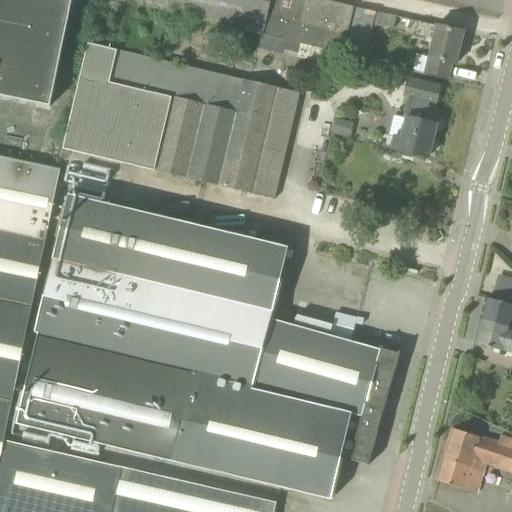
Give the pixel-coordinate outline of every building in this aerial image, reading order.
[(72,0),(0,0),(0,97),(49,108),(72,0)] [(350,23),(354,7),(326,0),(130,0),(130,4),(261,34),(285,40),(342,54),(346,40),(350,23)] [(373,11),(354,7),(350,23),(369,27),(373,11)] [(376,14),(373,24),(393,29),(396,18),(376,14)] [(456,65),(464,33),(419,22),(416,35),(432,39),(424,73),(449,79),(452,64),(456,65)] [(281,55),(285,40),(261,34),(257,49),(281,55)] [(243,81),(243,82),(117,53),(90,46),(66,150),(107,162),(132,167),(155,171),(180,177),(275,200),(300,94),(243,81)] [(395,137),(392,149),(428,158),(436,125),(425,122),(430,102),(436,104),(440,87),(409,79),(405,96),(412,98),(406,119),(394,116),(389,136),(395,137)] [(335,119),(332,134),(350,138),(354,123),(335,119)] [(0,459),(3,444),(54,211),(62,172),(0,158),(0,459)] [(384,411),(386,399),(394,372),(395,372),(400,353),(398,354),(383,348),(380,347),(379,351),(270,320),(287,249),(68,196),(35,333),(39,334),(17,425),(330,500),(341,456),(352,459),(351,462),(353,462),(366,466),(377,432),(383,410),(384,411)] [(511,299),(511,276),(496,276),(495,299),(511,299)] [(511,305),(486,299),(480,321),(511,329),(511,305)] [(476,336),(474,342),(511,352),(511,329),(480,321),(476,336)] [(511,472),(511,440),(501,436),(499,445),(452,430),(436,481),(477,494),(487,464),(511,472)] [(274,511),(276,503),(6,441),(6,445),(3,444),(0,459),(0,511),(274,511)]
